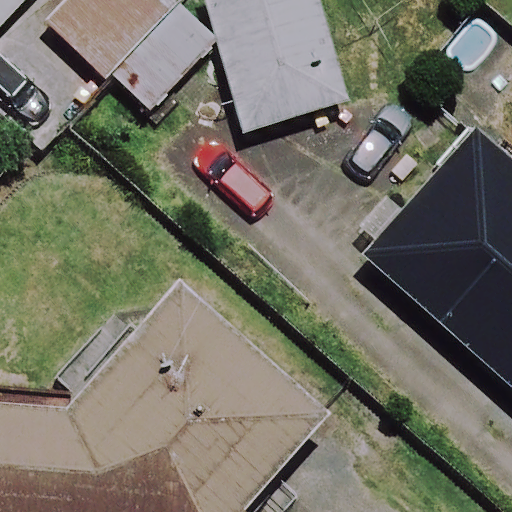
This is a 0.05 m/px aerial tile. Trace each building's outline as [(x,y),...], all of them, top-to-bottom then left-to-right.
[(0,0),(0,31),(29,0),(0,0)] [(198,56),(134,0),(71,0),(39,37),(138,124),(198,56)] [(345,111),(311,0),(210,0),(200,3),(243,142),(345,111)] [(511,189),(471,153),(364,274),(511,404),(511,189)] [(0,511),(268,511),(337,425),(174,297),(141,339),(112,316),(51,393),(77,414),(0,406),(0,511)]
